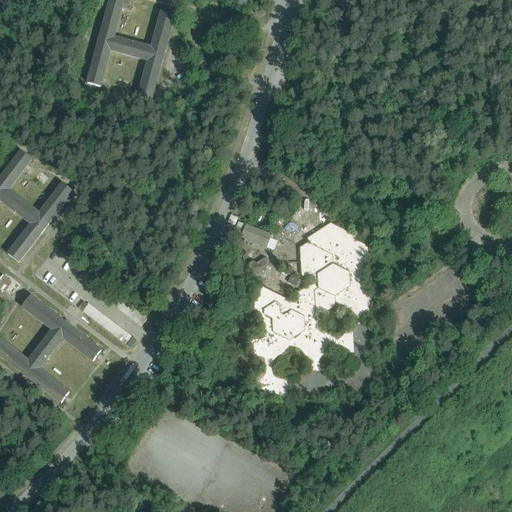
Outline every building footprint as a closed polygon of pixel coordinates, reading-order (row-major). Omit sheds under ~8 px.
[(116,0),(110,0),(102,34),(101,34),(97,49),(88,85),(101,88),(111,52),(148,62),(138,99),(151,102),(161,67),(166,51),(165,51),(175,16),(162,12),(152,49),(114,39),(124,2),(116,0)] [(233,0),(231,6),(244,10),(247,0),(233,0)] [(340,0),(339,5),(352,9),(354,0),(340,0)] [(40,214),(9,191),(32,161),(21,152),(0,179),(0,201),(31,225),(8,255),(19,263),(41,234),(42,235),(51,222),(51,221),(73,193),(63,184),(40,214)] [(234,233),(238,217),(230,216),(227,231),(234,233)] [(372,312),(370,288),(362,284),(362,275),(369,270),(368,247),(356,241),(355,236),(331,224),(307,239),(308,244),(300,249),(302,276),(310,281),(310,285),(287,300),(262,288),(247,298),(248,316),(260,323),(261,332),(249,339),(250,358),(263,364),(263,373),(252,381),(253,399),(270,407),(293,392),(317,405),(340,389),(365,402),(377,394),(375,371),(367,367),(367,358),(374,353),(373,330),(365,326),(364,317),(372,312)] [(272,236),(246,225),(241,238),(245,240),(244,242),(253,245),(254,243),(267,248),(272,236)] [(265,259),(257,264),(253,262),(249,265),(249,269),(253,271),(254,276),(258,278),(262,276),(262,271),(269,266),(269,261),(265,259)] [(300,281),(292,277),(288,283),(297,288),(300,281)] [(147,320),(103,285),(96,293),(141,328),(147,320)] [(29,362),(0,339),(0,356),(20,372),(19,372),(32,382),(32,381),(62,404),(70,393),(39,370),(63,339),(93,362),(101,351),(72,329),(73,329),(60,319),(31,297),(22,308),(53,331),(29,362)] [(133,338),(88,304),(82,312),(127,346),(133,338)] [(23,390),(15,384),(12,388),(20,394),(23,390)]
